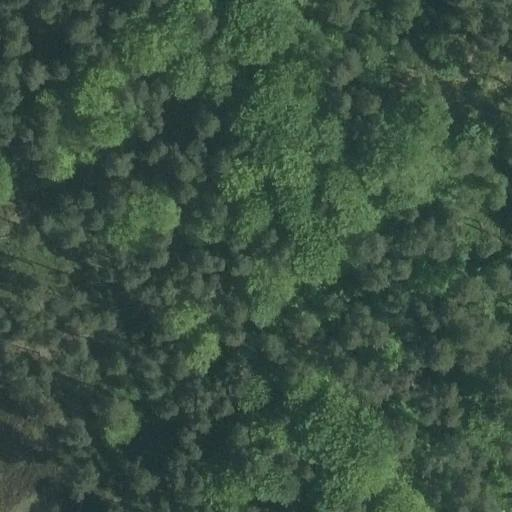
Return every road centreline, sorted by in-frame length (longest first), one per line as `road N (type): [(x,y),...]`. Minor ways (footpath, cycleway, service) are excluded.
road 1 (track): [(449,511),(272,296),(282,268),(471,110)]
road 2 (track): [(382,0),(471,110),(511,88)]
